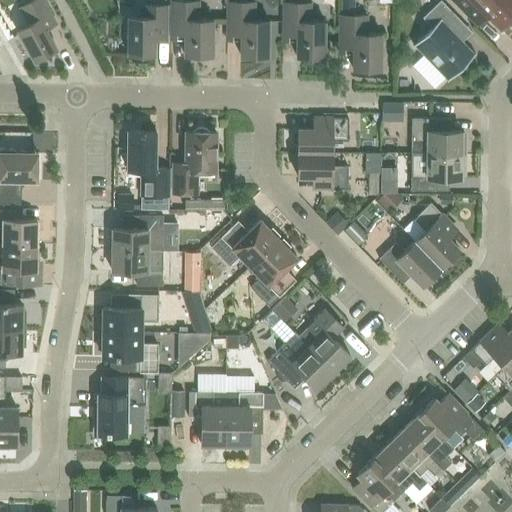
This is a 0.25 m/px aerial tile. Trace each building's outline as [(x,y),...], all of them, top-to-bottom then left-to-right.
[(55,53),(53,50),(56,48),(45,29),(56,24),(42,0),(32,0),(19,8),(28,24),(16,31),(33,61),(40,57),(41,61),(55,53)] [(340,0),(341,8),(354,9),(354,0),(340,0)] [(465,26),(442,2),(440,0),(431,9),(440,19),(413,45),(447,81),(474,55),(455,35),(465,26)] [(479,9),(499,29),(511,17),(511,0),(451,0),(469,18),(479,9)] [(184,55),(212,56),(212,20),(198,20),(198,1),(171,1),(170,32),(184,32),(184,55)] [(240,56),(268,56),(268,21),(254,20),(254,2),(226,2),(226,33),(240,33),(240,56)] [(296,57),(324,57),(324,21),(310,21),(310,3),(282,3),(282,34),(296,34),(296,57)] [(127,55),(154,55),(154,32),(166,33),(166,6),(143,5),(143,17),(128,17),(127,55)] [(352,69),(380,70),(380,34),(366,33),(366,15),(339,15),(338,46),(352,46),(352,69)] [(301,62),(301,73),(322,74),(323,64),(301,62)] [(381,121),(402,122),(403,102),(391,102),(381,101),(381,112),(381,121)] [(370,112),(370,124),(380,124),(380,112),(370,112)] [(297,129),(297,153),(331,153),(331,140),(347,140),(347,117),(321,117),(320,129),(297,129)] [(410,154),(464,155),(464,135),(461,135),(461,131),(449,131),(450,118),(411,118),(410,154)] [(196,172),(214,172),(215,132),(209,132),(206,128),(200,127),(195,128),(191,132),(185,131),(185,164),(173,164),(172,193),(196,194),(196,172)] [(140,196),(168,197),(168,169),(154,168),(155,131),(127,131),(127,132),(123,132),(123,148),(127,148),(126,170),(141,170),(140,196)] [(0,204),(20,205),(20,187),(27,181),(36,181),(37,153),(16,153),(13,150),(0,149),(0,204)] [(331,153),(297,153),(297,177),(320,177),(320,189),(347,189),(347,166),(331,166),(331,153)] [(464,155),(410,154),(410,190),(442,190),(442,178),(460,178),(460,174),(464,174),(464,155)] [(116,193),(116,211),(132,211),(132,194),(116,193)] [(385,211),(388,214),(401,201),(402,199),(400,197),(398,195),(383,194),(375,201),(385,211)] [(452,195),(439,194),(439,205),(451,205),(452,195)] [(223,208),(223,200),(171,200),(172,209),(223,208)] [(414,241),(440,267),(458,249),(442,232),(451,224),(430,202),(413,219),(424,230),(414,241)] [(324,224),(332,232),(336,236),(347,226),(347,225),(336,213),(324,224)] [(111,250),(147,250),(177,251),(177,222),(162,222),(162,215),(137,215),(137,228),(112,228),(111,250)] [(0,231),(0,244),(36,245),(36,220),(2,219),(2,232),(0,231)] [(249,267),(278,239),(259,219),(247,231),(237,221),(210,247),(229,266),(239,256),(249,267)] [(344,230),(357,244),(366,235),(353,222),(344,230)] [(296,258),(278,239),(249,267),(259,277),(249,287),(268,306),(294,280),(284,270),(296,258)] [(440,267),(414,241),(403,251),(395,242),(378,258),(396,277),(405,269),(421,286),(440,267)] [(36,245),(0,244),(0,285),(41,286),(41,261),(35,261),(36,245)] [(147,250),(111,250),(111,272),(136,272),(136,285),(161,285),(161,261),(147,261),(147,250)] [(198,291),(198,277),(184,277),(183,291),(198,291)] [(167,290),(167,308),(181,308),(182,291),(167,290)] [(99,331),(140,331),(140,321),(157,321),(157,295),(128,295),(127,308),(103,307),(102,315),(99,314),(99,331)] [(284,297),(272,309),(281,318),(293,306),(284,297)] [(0,328),(24,329),(24,311),(21,311),(21,304),(0,303),(0,328)] [(261,320),(284,343),(285,342),(289,346),(298,337),(297,336),(271,309),(261,320)] [(307,346),(333,372),(349,356),(331,337),(342,327),(324,309),(307,326),(297,336),(298,337),(307,346)] [(210,332),(207,322),(190,322),(193,332),(210,332)] [(503,367),(511,358),(511,328),(507,332),(498,323),(462,357),(472,368),(480,360),(485,365),(493,356),(503,366),(503,367)] [(24,329),(0,328),(0,353),(20,354),(20,347),(24,347),(24,329)] [(140,331),(99,331),(98,349),(102,349),(102,356),(127,357),(126,371),(156,371),(156,344),(140,344),(140,331)] [(235,347),(235,337),(225,336),(225,347),(235,347)] [(333,372),(307,346),(298,337),(289,346),(285,342),(266,361),(286,382),(298,370),(316,388),(333,372)] [(163,363),(171,372),(187,358),(179,349),(163,363)] [(511,358),(503,367),(503,366),(494,374),(509,390),(511,387),(511,358)] [(171,384),(171,372),(159,372),(159,384),(171,384)] [(0,448),(8,448),(8,445),(15,445),(16,407),(4,407),(4,391),(21,391),(21,377),(0,376),(0,448)] [(110,377),(110,393),(98,393),(97,418),(94,418),(93,437),(105,437),(105,433),(125,434),(125,404),(143,404),(144,378),(126,377),(110,377)] [(464,378),(451,390),(465,404),(477,392),(464,378)] [(511,387),(509,390),(502,397),(509,405),(511,402),(511,387)] [(170,391),(170,418),(183,418),(183,391),(170,391)] [(224,445),(225,392),(188,391),(188,418),(200,418),(200,444),(224,445)] [(261,392),(225,392),(224,445),(248,445),(248,419),(261,419),(261,392)] [(434,398),(418,414),(441,437),(451,427),(459,436),(464,431),(472,439),(482,429),(447,393),(438,403),(434,398)] [(475,394),(465,404),(473,412),(483,402),(475,394)] [(490,410),(487,411),(480,418),(487,425),(497,417),(490,410)] [(418,414),(402,428),(441,468),(440,468),(442,470),(450,462),(445,456),(453,449),(441,437),(418,414)] [(441,468),(402,428),(387,443),(418,476),(419,475),(426,468),(433,475),(440,468),(441,468)] [(511,435),(509,432),(501,440),(509,448),(510,449),(511,446),(511,435)] [(169,440),(169,437),(166,433),(162,433),(159,436),(159,440),(162,443),(166,443),(169,440)] [(387,443),(372,458),(403,490),(411,483),(418,490),(425,483),(426,482),(419,475),(418,476),(387,443)] [(487,452),(496,460),(499,458),(505,452),(496,443),(487,452)] [(381,511),(403,490),(372,458),(356,474),(360,479),(351,488),(374,511),(381,511)] [(456,483),(463,491),(473,482),(466,474),(456,483)] [(450,489),(441,498),(448,506),(457,497),(450,489)] [(72,502),(85,502),(86,490),(72,490),(72,502)] [(155,511),(156,508),(130,507),(130,495),(106,495),(105,511),(155,511)] [(440,497),(427,510),(429,511),(441,511),(448,506),(441,498),(440,497)]
